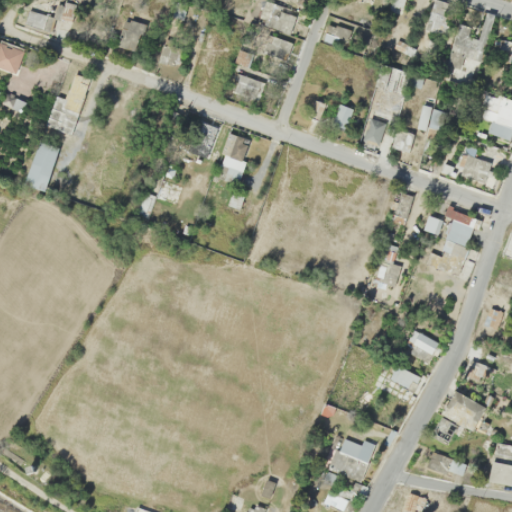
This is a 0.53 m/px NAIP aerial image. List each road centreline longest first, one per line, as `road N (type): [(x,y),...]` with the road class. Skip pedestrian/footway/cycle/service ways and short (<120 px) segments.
road 1 (residential): [(8,32),(511,213)]
road 2 (residential): [(366,511),(452,357),(511,186)]
road 3 (residential): [(279,129),(327,0)]
road 4 (residential): [(386,477),(511,498)]
